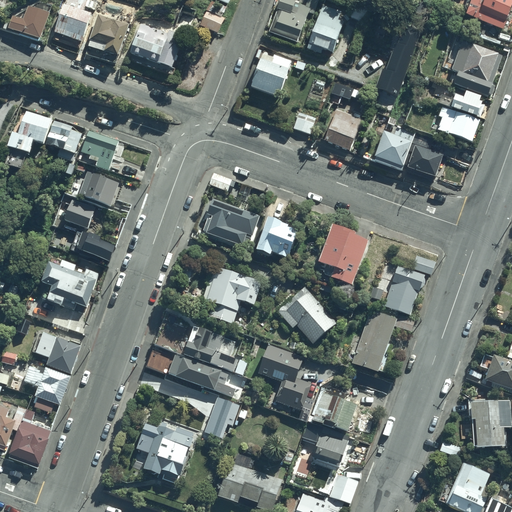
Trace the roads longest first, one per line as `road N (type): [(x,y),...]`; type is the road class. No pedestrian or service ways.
road 1 (residential): [(198,142),(183,160),(60,511)]
road 2 (residential): [(198,142),(226,143),(479,233)]
road 3 (residential): [(392,479),(479,233)]
road 4 (residential): [(30,55),(191,112),(198,142)]
road 5 (residential): [(251,0),(198,142)]
